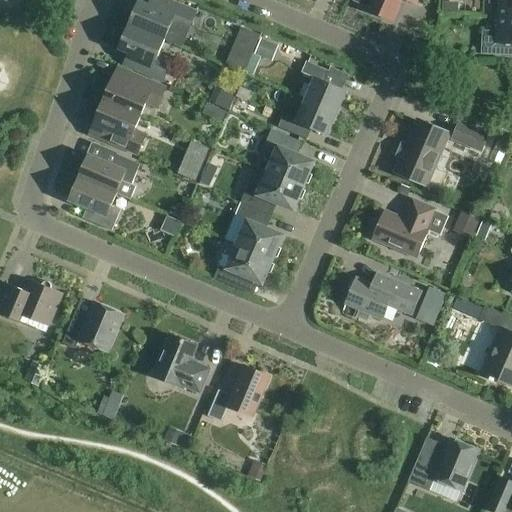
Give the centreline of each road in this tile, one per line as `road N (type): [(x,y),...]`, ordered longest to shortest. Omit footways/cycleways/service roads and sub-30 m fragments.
road 1 (residential): [(284,328),(25,218),(97,0)]
road 2 (residential): [(284,328),(398,64),(245,0)]
road 3 (residential): [(511,424),(284,328)]
